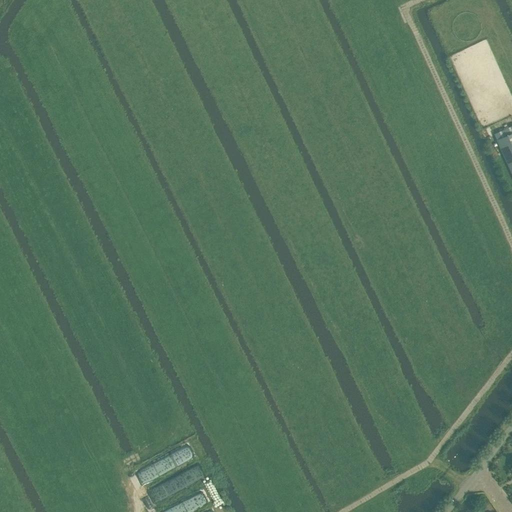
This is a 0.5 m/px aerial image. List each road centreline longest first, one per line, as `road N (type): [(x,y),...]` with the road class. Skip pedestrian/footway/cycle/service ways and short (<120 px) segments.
road 1 (track): [(511,251),(403,9),(423,0)]
road 2 (track): [(343,511),(427,462),(511,353)]
